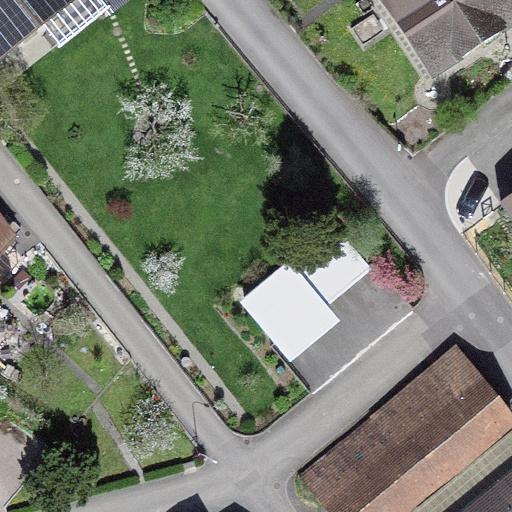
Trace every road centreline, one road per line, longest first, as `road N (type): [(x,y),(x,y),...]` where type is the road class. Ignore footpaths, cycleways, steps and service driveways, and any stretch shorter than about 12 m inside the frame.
road 1 (residential): [(511,351),(236,0)]
road 2 (residential): [(0,164),(246,478)]
road 3 (residential): [(113,511),(246,478)]
